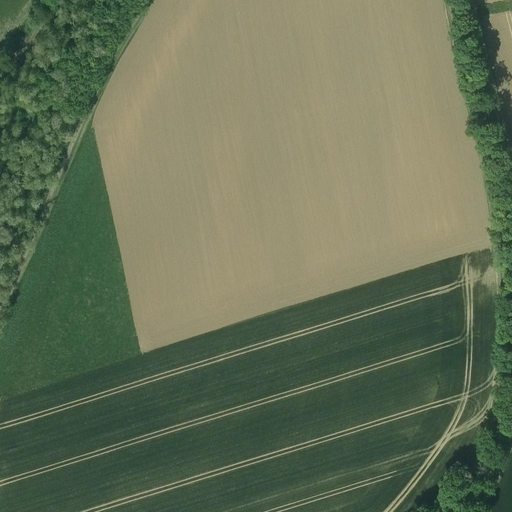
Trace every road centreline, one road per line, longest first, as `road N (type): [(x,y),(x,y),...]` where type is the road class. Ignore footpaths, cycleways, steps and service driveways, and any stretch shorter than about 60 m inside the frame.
road 1 (track): [(445,511),(494,409),(499,246),(446,0)]
road 2 (track): [(0,325),(24,288),(109,71),(152,0)]
road 3 (track): [(473,0),(511,161)]
